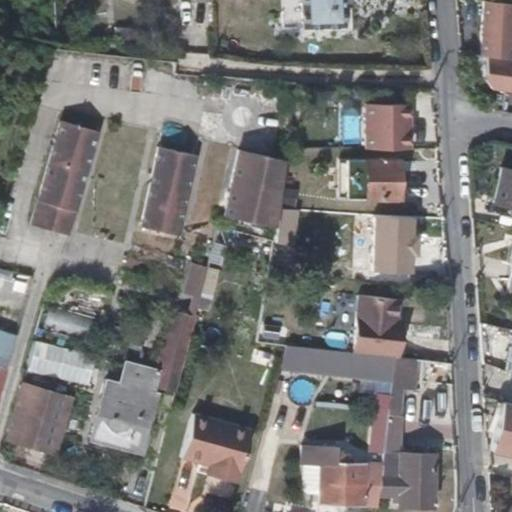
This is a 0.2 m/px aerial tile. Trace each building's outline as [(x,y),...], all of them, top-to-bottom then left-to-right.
[(297,0),(298,31),(341,29),(341,3),(340,0),(297,0)] [(483,0),(476,50),(483,52),(507,56),(511,22),(511,1),(504,0),(483,0)] [(511,88),(511,56),(507,56),(483,52),(480,74),(489,84),(511,88)] [(406,104),(360,104),(360,150),(405,150),(406,104)] [(96,133),(60,122),(29,225),(66,237),(96,133)] [(193,155),(155,147),(137,227),(176,236),(193,155)] [(279,169),(280,158),(235,149),(220,220),(273,227),(275,209),(279,169)] [(295,156),(281,155),(280,158),(279,169),(294,169),(295,156)] [(364,162),(342,162),(342,191),(363,192),(364,162)] [(397,163),(364,162),(363,192),(363,199),(396,199),(397,163)] [(511,200),(511,171),(499,168),(490,202),(508,207),(510,200),(511,200)] [(295,230),(296,210),(280,209),(278,229),(295,230)] [(410,216),(372,214),(369,270),(408,271),(408,255),(415,255),(415,234),(409,233),(410,216)] [(292,248),(293,233),(275,232),(274,247),(292,248)] [(511,294),(511,286),(505,285),(503,293),(511,294)] [(426,304),(427,289),(405,287),(404,302),(426,304)] [(392,356),(395,356),(398,330),(392,329),(393,320),(396,299),(357,294),(350,351),(392,356)] [(286,298),(276,339),(284,340),(294,300),(286,298)] [(45,309),(42,325),(84,335),(88,318),(45,309)] [(174,388),(194,313),(171,309),(158,359),(165,361),(159,383),(174,388)] [(94,357),(34,339),(26,368),(85,386),(94,357)] [(350,351),(289,344),(283,367),(389,379),(392,356),(350,351)] [(412,381),(414,358),(395,356),(392,356),(389,379),(384,414),(394,415),(396,415),(401,379),(412,381)] [(107,418),(97,415),(91,439),(141,451),(157,391),(153,390),(160,367),(121,357),(116,382),(107,418)] [(0,394),(9,367),(0,364),(0,394)] [(95,415),(97,415),(107,418),(116,382),(104,379),(95,415)] [(70,397),(21,382),(5,437),(53,452),(70,397)] [(511,402),(499,400),(488,447),(511,454),(511,402)] [(392,427),(394,415),(384,414),(383,426),(392,427)] [(215,468),(213,476),(236,482),(250,430),(191,415),(179,458),(209,466),(215,468)] [(334,447),(299,445),(298,463),(317,464),(316,503),(361,505),(362,465),(344,464),(344,455),(334,454),(334,447)] [(380,449),(375,495),(389,496),(398,497),(397,502),(397,506),(429,506),(430,451),(380,449)] [(182,461),(168,508),(182,511),(184,511),(198,466),(182,461)] [(207,474),(213,476),(215,468),(209,466),(207,474)]
